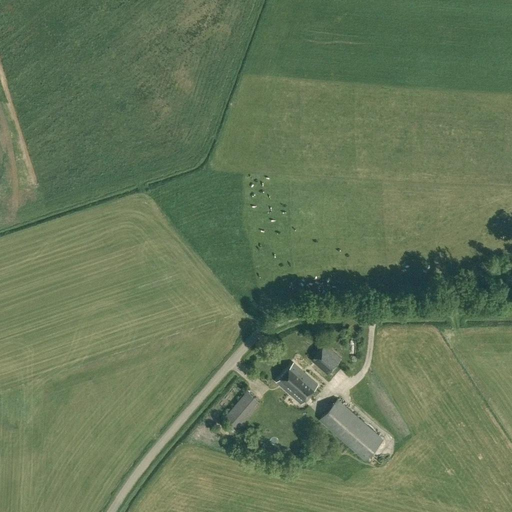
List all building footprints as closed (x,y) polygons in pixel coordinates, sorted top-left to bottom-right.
[(325,345),(311,361),(328,375),(341,360),(325,345)] [(277,382),(301,403),(318,384),(294,363),(277,382)] [(222,419),(236,431),(260,402),(247,391),(222,419)] [(318,420),(365,460),(384,439),(338,399),(318,420)] [(267,407),(259,418),(265,422),(273,411),(267,407)] [(274,429),(291,444),(300,435),(282,419),(274,429)]
